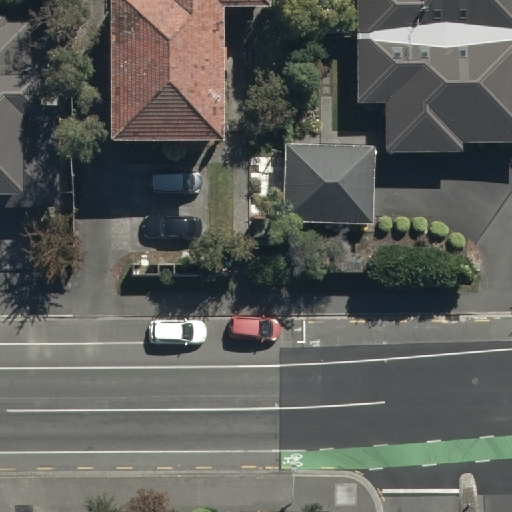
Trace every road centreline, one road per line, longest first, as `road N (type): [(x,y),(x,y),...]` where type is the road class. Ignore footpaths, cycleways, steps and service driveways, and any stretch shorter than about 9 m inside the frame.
road 1 (tertiary): [(0,391),(464,387)]
road 2 (tertiary): [(464,387),(470,511)]
